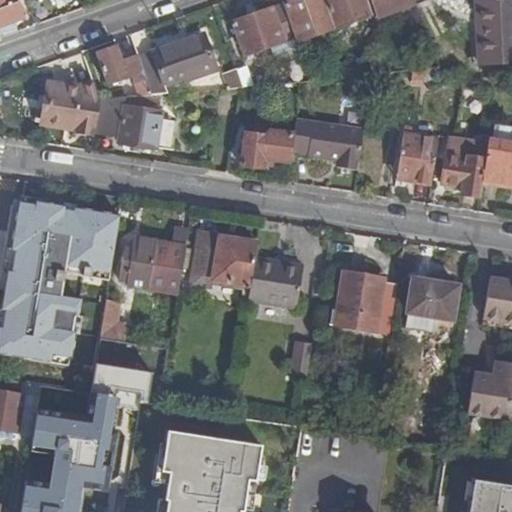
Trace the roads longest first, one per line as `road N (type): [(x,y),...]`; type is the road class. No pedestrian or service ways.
road 1 (residential): [(511,238),(0,155)]
road 2 (residential): [(163,0),(0,58)]
road 3 (unknown): [(31,511),(37,470),(71,427),(95,363)]
